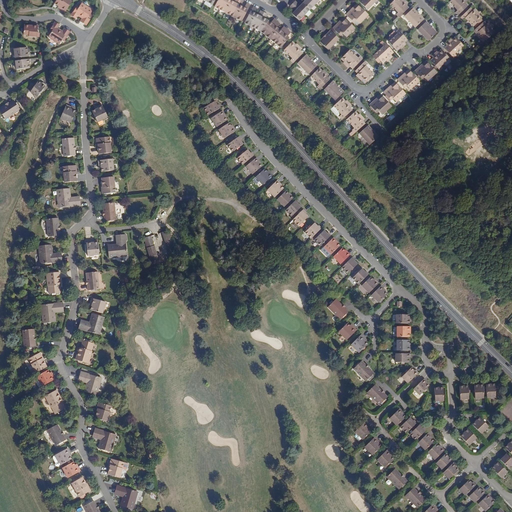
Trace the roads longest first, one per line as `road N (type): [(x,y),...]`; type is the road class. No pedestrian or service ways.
road 1 (secondary): [(468,330),(240,86),(118,0)]
road 2 (residential): [(85,218),(70,237),(76,302),(59,364),(80,405),(82,451),(115,511)]
road 3 (residential): [(401,289),(274,160),(235,108)]
road 4 (residential): [(79,47),(92,200),(85,218)]
road 5 (residential): [(361,89),(441,35),(441,23),(419,0)]
road 6 (residential): [(342,0),(305,37),(361,89)]
